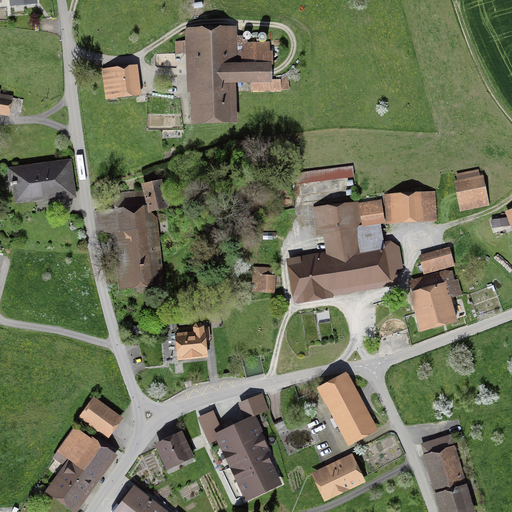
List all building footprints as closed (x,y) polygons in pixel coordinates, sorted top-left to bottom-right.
[(189,74),(190,89),(197,89),(198,119),(231,118),(229,81),(252,80),(252,91),(288,89),(288,75),(285,77),(282,78),(279,79),(275,80),(271,80),(270,65),(269,65),(268,43),(247,43),(247,40),(245,39),(243,37),(232,34),(231,30),(228,31),(228,30),(194,31),(195,42),(176,42),(177,53),(195,53),(196,74),(189,74)] [(114,69),(103,70),(106,96),(136,92),(133,69),(114,71),(114,69)] [(0,110),(20,114),(22,100),(0,96),(0,110)] [(300,181),(355,173),(353,162),(299,171),(300,181)] [(39,170),(15,173),(16,181),(11,182),(12,185),(16,185),(18,199),(60,193),(57,171),(40,173),(39,170)] [(459,183),(457,183),(462,209),(487,204),(481,178),(480,178),(478,170),(458,174),(459,183)] [(146,191),(149,207),(150,209),(166,205),(160,182),(144,186),(146,191)] [(146,191),(117,194),(126,284),(159,281),(157,265),(154,265),(148,207),(149,207),(146,191)] [(396,194),(385,195),(386,219),(416,218),(416,220),(434,219),(433,195),(420,196),(420,197),(411,197),(410,193),(396,193),(396,194)] [(380,203),(362,205),(363,214),(361,214),(363,227),(379,225),(380,225),(382,221),(380,203)] [(327,232),(357,229),(354,205),(315,210),(316,224),(322,223),(323,231),(327,231),(327,232)] [(494,215),(496,230),(510,228),(508,213),(494,215)] [(357,229),(327,232),(331,258),(320,260),(320,258),(296,262),(301,294),(393,279),(395,278),(395,275),(394,269),(402,267),(398,247),(383,249),(379,225),(363,227),(357,229)] [(453,263),(450,254),(422,262),(424,271),(453,263)] [(272,269),(255,268),(253,291),(262,291),(262,289),(270,290),(272,269)] [(413,284),(425,327),(451,319),(447,306),(451,305),(449,297),(461,294),(457,280),(452,282),(449,274),(413,284)] [(195,327),(178,329),(178,334),(176,334),(178,358),(206,355),(204,328),(203,328),(203,327),(203,326),(202,325),(200,324),(198,324),(197,324),(196,325),(195,326),(195,327)] [(342,428),(348,440),(373,427),(366,415),(364,416),(343,378),(324,388),(345,426),(342,428)] [(262,396),(242,404),(247,418),(268,410),(262,396)] [(95,400),(82,417),(107,436),(120,418),(95,400)] [(212,412),(199,418),(210,442),(220,437),(223,436),(212,412)] [(283,421),(274,426),(289,456),(325,439),(315,419),(288,431),(283,421)] [(223,436),(220,437),(247,494),(275,480),(262,452),(265,451),(251,422),(223,436)] [(110,453),(75,428),(54,456),(64,463),(71,454),(75,457),(69,465),(71,467),(53,492),(73,506),(110,453)] [(453,448),(450,436),(435,441),(438,453),(450,449),(453,448)] [(160,446),(169,464),(188,455),(180,437),(160,446)] [(438,453),(435,441),(423,444),(430,465),(432,464),(446,511),(465,511),(468,511),(453,459),(456,458),(454,454),(452,454),(450,449),(438,453)] [(350,460),(316,476),(326,496),(360,480),(350,460)] [(165,511),(136,489),(117,511),(165,511)]
